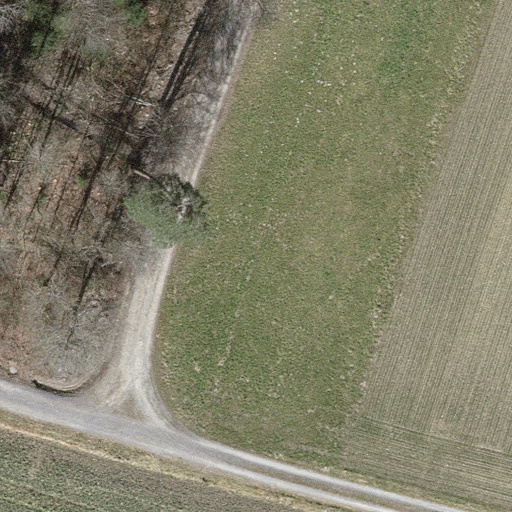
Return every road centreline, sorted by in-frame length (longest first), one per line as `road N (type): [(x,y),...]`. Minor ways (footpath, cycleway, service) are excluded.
road 1 (track): [(126,429),(156,269),(247,0)]
road 2 (track): [(444,511),(126,429)]
road 3 (track): [(126,429),(0,385)]
